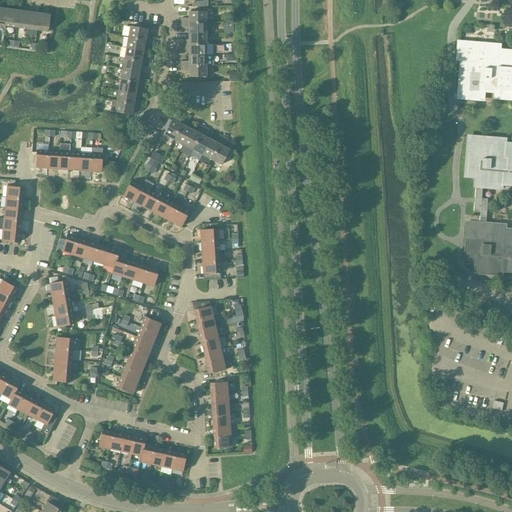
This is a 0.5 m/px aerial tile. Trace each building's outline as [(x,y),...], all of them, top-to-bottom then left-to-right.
[(7,8),(5,25),(16,27),(18,10),(7,8)] [(450,22),(455,13),(445,8),(440,16),(450,22)] [(16,27),(26,28),(29,11),(18,10),(16,27)] [(26,28),(37,30),(39,13),(29,11),(26,28)] [(181,18),(181,22),(206,22),(206,11),(189,11),(189,18),(181,18)] [(48,31),(50,14),(39,13),(37,30),(48,31)] [(206,33),(206,22),(181,22),(181,27),(189,27),(189,33),(206,33)] [(153,41),(154,37),(146,35),(147,29),(131,26),(129,37),(153,41)] [(181,40),(181,44),(206,44),(206,33),(189,33),(189,40),(181,40)] [(127,48),(143,51),(145,44),(152,46),(153,41),(129,37),(127,48)] [(511,51),(498,50),(499,45),(458,41),(456,58),(461,59),(457,97),(483,99),(483,91),(495,92),(495,98),(511,99),(511,144),(505,144),(505,139),(467,136),(464,177),(475,178),(474,186),(476,186),(474,211),(480,212),(480,216),(470,215),(470,222),(467,222),(464,262),(474,263),(474,272),(501,274),(501,270),(511,270),(511,51)] [(181,44),(181,48),(189,48),(189,55),(206,55),(206,44),(181,44)] [(150,58),(142,57),(143,51),(127,48),(125,58),(149,63),(150,58)] [(206,65),(206,55),(189,55),(189,61),(181,61),(181,66),(206,65)] [(141,66),(148,67),(149,63),(125,58),(123,69),(140,72),(141,66)] [(206,77),(206,65),(181,66),(181,70),(189,70),(189,77),(206,77)] [(146,84),(146,80),(138,78),(140,72),(123,69),(121,79),(146,84)] [(121,79),(119,90),(136,93),(137,87),(145,88),(146,84),(121,79)] [(119,90),(117,101),(142,105),(142,101),(135,100),(136,93),(119,90)] [(115,112),(132,115),(133,108),(141,109),(142,105),(117,101),(115,112)] [(173,119),(165,134),(174,139),(186,117),(182,115),(178,122),(173,119)] [(174,139),(184,144),(192,129),(186,126),(190,119),(186,117),(174,139)] [(197,132),(192,129),(184,144),(193,149),(205,127),(201,125),(197,132)] [(193,149),(203,154),(211,139),(205,136),(209,129),(205,127),(193,149)] [(211,139),(203,154),(212,159),(224,137),(220,135),(216,142),(211,139)] [(222,164),(230,149),(225,147),(228,140),(224,137),(212,159),(222,164)] [(37,150),(36,167),(47,168),(49,151),(37,150)] [(49,151),(47,168),(58,169),(59,152),(49,151)] [(164,157),(155,151),(151,158),(160,163),(164,157)] [(58,169),(69,170),(70,153),(59,152),(58,169)] [(70,153),(69,170),(79,171),(81,153),(70,153)] [(81,153),(79,171),(90,172),(92,154),(81,153)] [(101,172),(103,155),(92,154),(90,172),(101,172)] [(199,184),(201,179),(192,174),(189,179),(199,184)] [(131,180),(123,196),(133,201),(141,185),(131,180)] [(141,185),(133,201),(142,206),(150,191),(141,185)] [(25,187),(7,186),(6,197),(24,199),(25,187)] [(160,196),(150,191),(142,206),(152,211),(160,196)] [(169,201),(160,196),(152,211),(161,216),(169,201)] [(6,197),(5,208),(22,209),(24,199),(6,197)] [(169,201),(161,216),(171,221),(179,206),(169,201)] [(181,226),(189,211),(179,206),(171,221),(181,226)] [(22,209),(5,208),(4,218),(21,220),(22,209)] [(21,220),(4,218),(3,229),(20,231),(21,220)] [(217,228),(200,229),(201,241),(218,240),(217,228)] [(2,240),(19,242),(20,231),(3,229),(2,240)] [(67,235),(62,251),(72,254),(78,238),(67,235)] [(88,241),(78,238),(72,254),(83,258),(88,241)] [(219,250),(218,240),(201,241),(202,251),(219,250)] [(88,241),(83,258),(93,261),(98,244),(88,241)] [(103,264),(109,248),(98,244),(93,261),(103,264)] [(120,251),(109,248),(103,264),(113,267),(111,273),(113,274),(118,257),(120,251)] [(220,261),(219,250),(202,251),(202,262),(220,261)] [(127,260),(118,257),(113,274),(122,276),(127,260)] [(127,260),(122,276),(132,280),(138,263),(127,260)] [(220,272),(220,261),(202,262),(203,273),(220,272)] [(148,267),(138,263),(132,280),(143,283),(148,267)] [(159,270),(148,267),(143,283),(153,286),(159,270)] [(17,288),(2,280),(0,284),(0,291),(12,298),(17,288)] [(66,280),(49,283),(51,294),(68,291),(66,280)] [(0,303),(7,308),(12,298),(0,291),(0,303)] [(68,291),(51,294),(53,305),(70,302),(68,291)] [(70,302),(53,305),(55,315),(72,312),(70,302)] [(210,306),(194,310),(196,320),(213,317),(210,306)] [(86,310),(87,315),(93,314),(94,319),(100,318),(100,317),(103,317),(102,314),(110,313),(109,307),(99,308),(98,307),(86,310)] [(57,326),(74,323),(72,312),(55,315),(57,326)] [(161,323),(145,316),(141,327),(157,333),(161,323)] [(213,317),(196,320),(199,331),(215,327),(213,317)] [(137,337),(153,343),(157,333),(141,327),(137,337)] [(215,327),(199,331),(201,341),(218,338),(215,327)] [(57,336),(56,347),(73,349),(74,338),(57,336)] [(133,347),(149,353),(153,343),(137,337),(133,347)] [(220,348),(218,338),(201,341),(204,352),(220,348)] [(55,358),(72,360),(73,349),(56,347),(55,358)] [(129,357),(145,363),(149,353),(133,347),(129,357)] [(220,348),(204,352),(206,363),(223,359),(220,348)] [(129,357),(125,367),(141,373),(145,363),(129,357)] [(55,358),(54,369),(71,371),(72,360),(55,358)] [(225,369),(223,359),(206,363),(209,373),(225,369)] [(120,377),(137,383),(141,373),(125,367),(120,377)] [(53,380),(70,382),(71,371),(54,369),(53,380)] [(0,373),(0,393),(1,394),(9,378),(0,373)] [(116,387),(132,394),(137,383),(120,377),(116,387)] [(20,384),(9,378),(1,394),(11,399),(8,404),(9,405),(17,389),(20,384)] [(227,381),(210,382),(211,394),(228,392),(227,381)] [(18,409),(26,394),(17,389),(9,405),(18,409)] [(229,403),(228,392),(211,394),(211,404),(229,403)] [(35,399),(26,394),(18,409),(27,414),(35,399)] [(35,399),(27,414),(37,419),(45,404),(35,399)] [(229,414),(229,403),(211,404),(212,415),(229,414)] [(55,409),(45,404),(37,419),(44,423),(41,429),(49,433),(57,418),(52,415),(55,409)] [(230,425),(229,414),(212,415),(213,426),(230,425)] [(231,436),(230,425),(213,426),(214,437),(231,436)] [(103,429),(99,446),(110,448),(114,431),(103,429)] [(124,434),(114,431),(110,448),(121,451),(124,434)] [(124,434),(121,451),(131,453),(135,436),(124,434)] [(146,439),(135,436),(131,453),(141,455),(140,461),(141,461),(145,445),(146,439)] [(231,447),(231,436),(214,437),(214,448),(231,447)] [(141,461),(151,464),(155,447),(145,445),(141,461)] [(165,449),(155,447),(151,464),(161,466),(165,449)] [(172,468),(176,452),(165,449),(161,466),(172,468)] [(187,454),(176,452),(172,468),(183,471),(187,454)] [(10,472),(0,465),(0,478),(4,481),(10,472)] [(2,493),(0,497),(10,503),(15,506),(18,502),(12,499),(2,493)] [(64,503),(51,495),(45,506),(54,511),(61,511),(63,510),(61,509),(64,503)]
